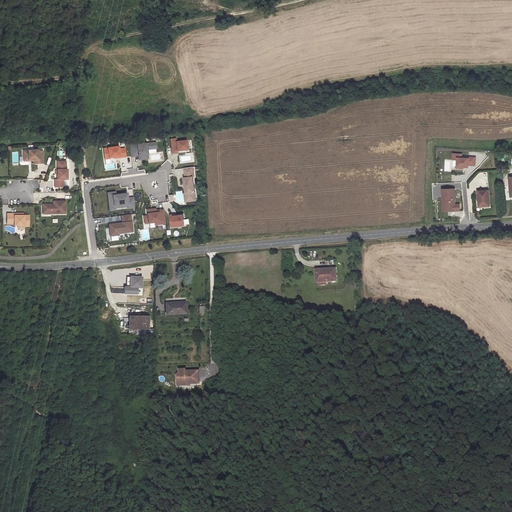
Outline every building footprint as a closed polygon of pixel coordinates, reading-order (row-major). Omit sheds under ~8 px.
[(172,139),(167,139),(169,154),(174,153),(174,151),(184,150),(183,140),(172,142),(172,139)] [(134,143),(126,144),(128,156),(135,155),(138,155),(138,159),(145,158),(144,149),(153,148),(152,142),(134,144),(134,143)] [(122,156),(121,148),(116,149),(115,146),(104,147),(105,152),(101,152),(101,159),(106,158),(106,157),(111,157),(116,156),(116,157),(122,156)] [(35,149),(20,150),(20,160),(30,160),(30,163),(40,163),(40,150),(35,150),(35,149)] [(462,154),(453,154),(453,160),(458,160),(457,168),(469,169),(469,165),(475,166),(476,158),(470,157),(470,159),(462,158),(462,154)] [(62,160),(54,160),(54,178),(52,178),(52,186),(60,186),(60,179),(64,178),(64,168),(63,168),(62,160)] [(192,176),(191,166),(182,167),(183,177),(182,177),(183,184),(183,188),(184,193),(186,193),(187,197),(193,197),(191,177),(192,176)] [(453,187),(441,187),(442,209),(454,209),(454,203),(453,187)] [(489,206),(487,190),(478,191),(479,207),(489,206)] [(125,208),(132,207),(130,197),(124,197),(124,193),(118,194),(118,195),(113,195),(112,194),(112,191),(104,192),(106,203),(110,202),(111,208),(125,206),(125,208)] [(50,204),(40,204),(40,210),(48,210),(48,213),(62,213),(62,201),(54,201),(54,204),(50,204)] [(162,223),(160,209),(150,210),(149,209),(143,209),(144,215),(140,216),(141,223),(151,222),(151,225),(162,223)] [(27,224),(26,214),(21,214),(17,214),(17,212),(4,212),(4,223),(12,222),(12,224),(16,224),(22,224),(27,224)] [(129,231),(127,214),(118,215),(119,222),(105,224),(107,235),(115,234),(115,233),(129,231)] [(166,215),(168,227),(181,225),(180,215),(171,216),(170,214),(166,215)] [(141,230),(142,240),(149,239),(148,229),(141,230)] [(326,272),(317,272),(318,278),(317,278),(317,283),(318,283),(318,285),(327,284),(327,283),(337,282),(337,271),(326,271),(326,272)] [(135,276),(135,287),(131,287),(125,286),(125,294),(138,294),(138,288),(142,288),(143,277),(135,276)] [(167,314),(186,313),(185,301),(176,302),(176,304),(166,304),(167,314)] [(130,328),(150,328),(150,319),(140,320),(140,317),(129,317),(130,328)] [(179,375),(177,377),(177,387),(187,387),(187,385),(190,385),(199,384),(199,372),(186,373),(186,371),(179,371),(179,375)]
